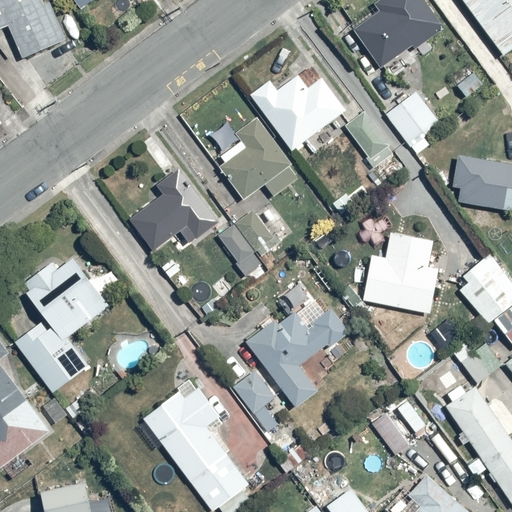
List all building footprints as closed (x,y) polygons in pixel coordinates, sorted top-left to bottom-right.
[(44,0),(0,0),(0,27),(10,24),(24,57),(68,39),(52,2),(46,4),(44,0)] [(76,0),(82,8),(93,0),(76,0)] [(446,27),(426,0),(380,0),(375,3),(381,11),(356,29),(385,72),(446,27)] [(511,0),(462,0),(505,57),(511,51),(511,0)] [(482,79),(465,62),(449,78),(466,95),(482,79)] [(271,81),(251,95),(293,151),(347,111),(323,79),(309,90),(300,76),(279,91),(271,81)] [(440,121),(417,90),(386,114),(414,152),(428,141),(422,134),(440,121)] [(395,171),(386,160),(399,150),(368,109),(344,127),(350,134),(384,179),(395,171)] [(294,164),(258,117),(237,132),(249,148),(220,167),(246,202),(266,187),(275,199),(300,178),(291,167),(294,164)] [(511,211),(511,164),(460,155),(455,189),(462,189),(460,202),(511,211)] [(220,222),(181,168),(158,184),(166,195),(132,218),(154,252),(181,233),(191,245),(220,222)] [(235,224),(257,258),(290,237),(274,211),(265,216),(260,208),(235,224)] [(257,258),(235,224),(219,234),(245,276),(262,266),(257,258)] [(374,255),(366,301),(431,314),(440,269),(431,268),(436,242),(394,233),(389,258),(374,255)] [(511,344),(511,282),(490,255),(455,283),(487,324),(492,320),(511,344)] [(28,293),(54,327),(49,331),(43,323),(17,343),(54,394),(91,367),(69,339),(112,306),(75,257),(58,270),(53,263),(28,283),(32,288),(28,293)] [(276,320),(246,341),(297,408),(320,392),(301,366),(329,346),(331,349),(352,334),(331,308),(306,328),(295,313),(280,325),(276,320)] [(0,361),(11,353),(0,338),(0,470),(52,431),(0,362),(0,361)] [(472,352),(464,341),(452,350),(477,383),(502,364),(485,342),(472,352)] [(511,437),(478,387),(448,407),(511,501),(511,437)] [(222,417),(199,388),(187,397),(181,390),(145,418),(215,511),(251,485),(208,428),(222,417)] [(412,443),(388,411),(371,423),(395,455),(412,443)] [(471,511),(428,474),(409,495),(421,506),(416,511),(471,511)] [(47,511),(94,511),(87,479),(43,488),(47,511)] [(368,511),(351,489),(327,507),(331,511),(368,511)]
